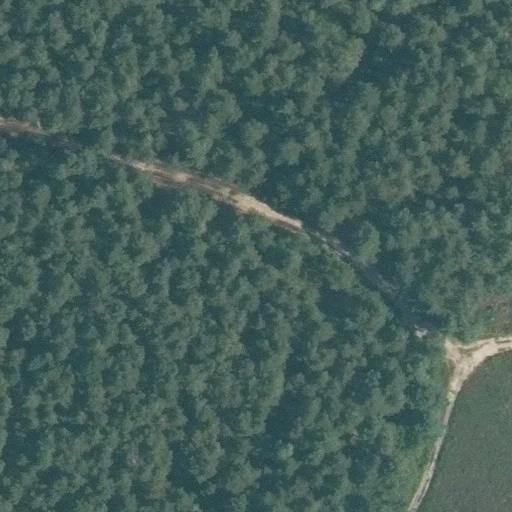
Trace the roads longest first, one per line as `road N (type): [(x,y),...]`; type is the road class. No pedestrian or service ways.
road 1 (track): [(442,341),(318,232),(0,134)]
road 2 (track): [(442,341),(420,469),(390,511)]
